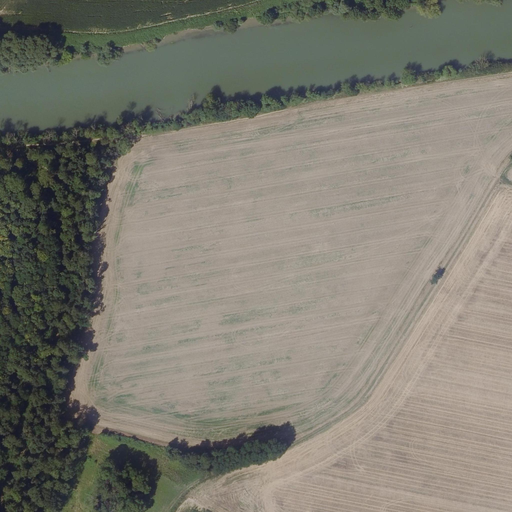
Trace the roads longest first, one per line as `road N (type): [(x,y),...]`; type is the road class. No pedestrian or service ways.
road 1 (track): [(168,511),(206,476),(295,441),(352,406),(490,187),(501,184)]
road 2 (track): [(511,68),(118,139)]
